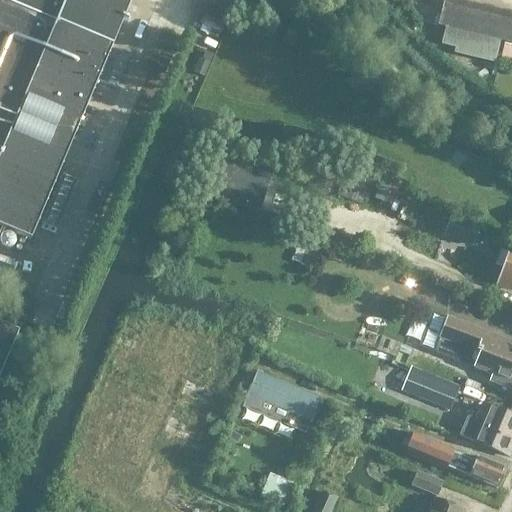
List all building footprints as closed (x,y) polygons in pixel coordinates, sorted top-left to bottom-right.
[(0,0),(0,229),(30,242),(131,0),(0,0)] [(235,0),(198,0),(193,14),(224,27),(235,0)] [(462,31),(500,40),(511,43),(511,13),(455,0),(444,0),(438,26),(462,31)] [(500,40),(462,31),(456,54),(495,63),(500,40)] [(511,47),(505,46),(501,61),(511,64),(511,47)] [(209,64),(199,61),(194,75),(204,79),(209,64)] [(216,157),(203,196),(267,215),(279,175),(216,157)] [(444,237),(473,248),(480,228),(451,217),(444,237)] [(511,250),(509,250),(496,286),(511,291),(511,250)] [(511,345),(487,336),(446,320),(438,342),(473,355),(471,363),(473,364),(472,371),(478,373),(490,378),(488,385),(511,393),(511,345)] [(0,322),(0,375),(19,331),(0,322)] [(417,350),(402,344),(394,363),(409,369),(417,350)] [(400,393),(449,413),(460,388),(411,368),(400,393)] [(258,375),(248,397),(309,423),(319,401),(258,375)] [(161,435),(189,449),(211,406),(183,392),(161,435)] [(509,461),(511,453),(511,418),(484,407),(468,444),(509,461)] [(429,464),(429,469),(443,475),(447,470),(468,479),(475,482),(497,491),(506,472),(476,459),(472,467),(435,451),(429,448),(394,434),(388,446),(429,464)] [(441,485),(417,476),(412,488),(436,498),(441,485)] [(323,489),(313,511),(331,511),(338,496),(323,489)] [(459,511),(434,501),(429,511),(459,511)]
